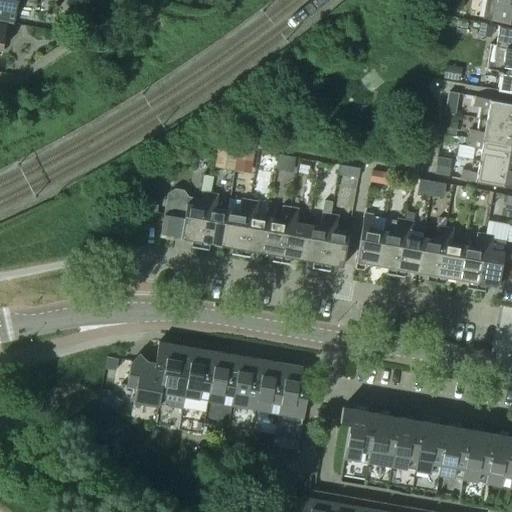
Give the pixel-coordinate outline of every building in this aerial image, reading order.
[(13,24),(17,0),(30,0),(42,2),(42,0),(0,0),(0,23),(6,24),(6,23),(13,24)] [(511,23),(511,1),(502,0),(485,0),(482,19),(511,23)] [(474,21),(475,11),(465,9),(463,20),(474,21)] [(511,28),(498,26),(495,45),(490,44),(485,69),(496,71),(496,72),(498,76),(499,76),(497,91),(511,93),(511,28)] [(511,103),(475,97),(473,106),(483,107),(480,119),(478,131),(469,130),(468,138),(511,145),(511,103)] [(511,145),(468,138),(466,146),(475,148),(471,172),(462,170),(460,179),(511,188),(511,145)] [(233,171),(237,147),(217,144),(213,168),(233,171)] [(357,178),(359,169),(340,165),(338,175),(357,178)] [(388,184),(390,174),(371,171),(369,181),(388,184)] [(199,249),(209,193),(211,178),(203,176),(200,191),(201,192),(199,200),(187,198),(183,218),(180,238),(194,240),(192,248),(199,249)] [(180,238),(183,218),(187,198),(183,191),(174,189),(166,194),(163,214),(160,234),(180,238)] [(221,245),(229,199),(227,210),(215,208),(217,194),(209,193),(199,249),(206,250),(208,243),(221,245)] [(240,256),(249,200),(241,198),(241,201),(229,199),(221,245),(234,248),(232,255),(240,256)] [(261,252),(267,218),(255,215),(257,201),(249,200),(240,256),(247,257),(248,250),(261,252)] [(280,263),(290,207),(281,205),(279,220),(267,218),(261,252),(274,255),(273,262),(280,263)] [(301,259),(307,225),(295,223),(298,208),(290,207),(280,263),(287,264),(288,257),(301,259)] [(320,270),(330,214),(322,213),(319,227),(307,225),(301,259),(314,262),(313,269),(320,270)] [(376,265),(384,219),(372,217),(372,214),(364,213),(354,269),(361,270),(363,263),(376,265)] [(342,267),(348,232),(335,230),(338,215),(330,214),(320,270),(327,271),(328,264),(342,267)] [(387,274),(395,276),(404,220),(396,218),(396,221),(384,219),(376,265),(388,267),(387,274)] [(416,272),(422,238),(410,236),(412,221),(404,220),(395,276),(402,277),(403,270),(416,272)] [(435,283),(445,227),(436,226),(434,240),(422,238),(416,272),(429,275),(428,282),(435,283)] [(456,279),(462,245),(450,243),(453,228),(445,227),(435,283),(442,284),(443,277),(456,279)] [(475,290),(485,234),(477,233),(474,247),(462,245),(456,279),(469,282),(468,289),(475,290)] [(497,286),(503,252),(490,250),(493,236),(485,234),(475,290),(482,291),(483,284),(497,286)] [(177,369),(181,345),(158,341),(154,363),(154,365),(165,367),(158,406),(156,406),(155,415),(171,417),(171,418),(179,419),(183,396),(187,371),(177,369)] [(200,373),(204,350),(181,345),(177,369),(187,371),(183,396),(207,400),(211,375),(200,373)] [(224,377),(228,354),(204,350),(200,373),(211,375),(207,400),(230,404),(234,379),(224,377)] [(158,406),(165,367),(154,365),(154,363),(146,362),(138,353),(130,361),(126,386),(135,388),(133,402),(156,406),(158,406)] [(247,382),(252,358),(228,354),(224,377),(234,379),(230,404),(254,408),(258,383),(247,382)] [(271,386),(275,362),(252,358),(247,382),(258,383),(254,408),(277,413),(282,388),(271,386)] [(297,390),(301,367),(275,362),(271,386),(282,388),(277,413),(302,417),(306,392),(297,390)] [(363,426),(365,411),(342,407),(339,422),(348,424),(339,475),(363,479),(372,428),(363,426)] [(386,430),(389,415),(365,411),(363,426),(372,428),(363,479),(386,483),(396,432),(386,430)] [(171,418),(171,417),(155,415),(153,425),(169,428),(171,418)] [(410,435),(412,419),(389,415),(386,430),(396,432),(386,483),(410,488),(419,436),(410,435)] [(192,432),(194,421),(179,419),(177,429),(192,432)] [(433,439),(436,423),(412,419),(410,435),(419,436),(410,488),(434,492),(443,441),(433,439)] [(216,436),(217,425),(202,423),(201,434),(216,436)] [(460,428),(446,425),(436,423),(433,439),(443,441),(434,492),(457,496),(466,445),(457,443),(460,428)] [(239,440),(241,430),(226,427),(224,438),(239,440)] [(481,447),(483,432),(460,428),(457,443),(466,445),(457,496),(481,500),(490,449),(481,447)] [(263,444),(265,434),(250,431),(248,442),(263,444)] [(509,486),(511,472),(511,436),(483,432),(481,447),(490,449),(481,500),(506,505),(509,486)] [(286,449),(288,438),(273,435),(271,446),(286,449)] [(323,511),(326,496),(302,491),(298,511),(323,511)] [(347,511),(350,500),(326,496),(323,511),(347,511)] [(371,511),(373,504),(350,500),(347,511),(371,511)]
